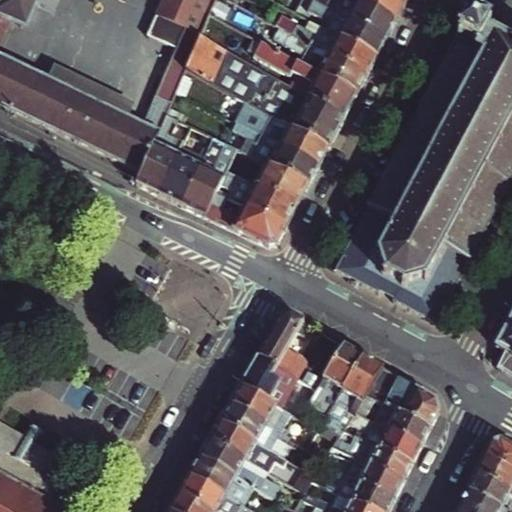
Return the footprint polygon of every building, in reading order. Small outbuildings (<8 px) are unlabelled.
[(0,0),(0,17),(25,28),(37,0),(0,0)] [(161,0),(145,38),(175,50),(170,57),(186,64),(197,38),(213,0),(161,0)] [(333,0),(321,0),(318,6),(384,43),(394,26),(348,0),(338,0),(338,2),(333,0)] [(348,0),(394,26),(407,0),(348,0)] [(384,43),(318,6),(312,16),(326,24),(321,31),(374,61),(384,43)] [(380,183),(368,205),(366,203),(363,208),(366,210),(333,271),(377,294),(378,292),(393,300),(392,302),(433,325),(466,264),(469,265),(471,261),(468,259),(480,237),(483,239),(485,235),(482,233),(493,212),(497,214),(499,210),(495,208),(508,185),(511,187),(511,185),(511,182),(510,182),(511,177),(511,47),(487,34),(490,29),(467,16),(454,40),(456,42),(450,53),(447,52),(445,56),(448,58),(436,79),(434,77),(432,80),(435,82),(424,103),(421,101),(419,105),(421,107),(410,128),(407,126),(405,130),(408,131),(396,154),(393,153),(391,157),(394,158),(382,179),(380,178),(377,182),(380,183)] [(276,29),(280,31),(365,79),(374,61),(321,31),(318,30),(315,36),(295,25),(292,29),(280,22),(276,29)] [(276,29),(270,25),(266,34),(276,39),(280,31),(276,29)] [(365,79),(280,31),(276,39),(303,55),(298,66),(355,98),(365,79)] [(343,120),(288,89),(197,38),(186,64),(183,70),(245,105),(326,151),(343,120)] [(294,78),(288,89),(343,120),(355,98),(298,66),(260,44),(252,59),(287,79),(289,75),(294,78)] [(0,107),(139,174),(163,117),(174,92),(183,70),(186,64),(170,57),(141,125),(0,56),(0,107)] [(326,151),(245,105),(241,113),(264,126),(258,137),(316,170),(326,151)] [(134,185),(157,196),(177,157),(163,150),(175,122),(163,117),(139,174),(134,185)] [(307,187),(316,170),(258,137),(235,124),(229,133),(254,147),(248,158),(256,162),(307,187)] [(177,157),(157,196),(180,207),(199,168),(187,162),(200,135),(190,130),(177,157)] [(203,218),(215,194),(219,185),(222,179),(209,173),(223,146),(212,140),(199,168),(180,207),(203,218)] [(231,160),(225,173),(296,208),(307,187),(256,162),(252,170),(231,160)] [(296,208),(225,173),(222,179),(219,185),(238,195),(234,203),(244,208),(284,229),(296,208)] [(284,229),(244,208),(240,215),(225,208),(229,201),(215,194),(203,218),(264,248),(275,247),(284,229)] [(278,317),(255,358),(292,379),(303,360),(285,349),(294,334),(300,337),(307,327),(287,315),(278,317)] [(511,320),(496,350),(505,355),(497,371),(511,380),(511,320)] [(360,359),(340,347),(318,383),(326,388),(314,408),(325,415),(330,407),(360,359)] [(292,379),(255,358),(237,387),(274,409),(292,379)] [(360,359),(330,407),(336,410),(328,423),(325,428),(331,431),(338,436),(352,414),(355,409),(362,397),(379,370),(360,359)] [(383,400),(379,406),(428,431),(436,414),(433,403),(379,370),(362,397),(374,403),(377,398),(383,400)] [(326,388),(318,383),(313,391),(306,403),(314,408),(326,388)] [(274,409),(237,387),(227,405),(286,440),(291,433),(280,426),(286,416),(274,409)] [(374,403),(367,415),(364,420),(370,423),(379,406),(374,403)] [(286,440),(227,405),(217,423),(266,453),(274,440),(288,448),(300,456),(303,451),(286,440)] [(428,431),(379,406),(370,423),(419,448),(428,431)] [(336,410),(330,407),(325,415),(323,419),(328,423),(336,410)] [(352,414),(354,416),(364,420),(367,415),(355,409),(352,414)] [(299,414),(295,421),(315,432),(319,425),(299,414)] [(419,448),(370,423),(364,420),(354,416),(352,421),(355,423),(353,429),(364,434),(361,441),(411,466),(419,448)] [(266,453),(217,423),(207,440),(244,462),(265,474),(271,464),(279,469),(283,463),(280,461),(275,458),(266,453)] [(0,511),(62,511),(54,507),(63,491),(45,481),(59,460),(37,447),(43,436),(30,428),(23,438),(0,424),(0,511)] [(322,462),(338,436),(331,431),(315,457),(322,462)] [(207,440),(196,459),(232,481),(239,469),(244,462),(207,440)] [(275,458),(280,461),(288,448),(274,440),(266,453),(275,458)] [(340,453),(351,459),(401,484),(411,466),(361,441),(357,448),(346,442),(340,453)] [(488,443),(481,457),(511,475),(511,450),(498,441),(488,443)] [(511,475),(481,457),(473,474),(511,494),(511,475)] [(232,481),(196,459),(186,477),(237,507),(241,500),(261,511),(263,509),(268,501),(266,501),(232,481)] [(348,466),(342,476),(393,502),(401,484),(351,459),(348,466)] [(342,476),(348,466),(337,461),(332,471),(342,476)] [(239,469),(232,481),(266,501),(273,489),(260,482),(265,474),(244,462),(239,469)] [(341,483),(335,495),(368,511),(387,511),(393,502),(342,476),(332,471),(320,465),(316,471),(341,483)] [(311,479),(301,473),(291,490),(301,496),(311,479)] [(511,511),(511,494),(473,474),(464,492),(505,511),(511,511)] [(237,507),(186,477),(175,494),(204,511),(212,511),(214,510),(217,511),(236,511),(239,508),(237,507)] [(505,511),(464,492),(453,511),(505,511)] [(204,511),(175,494),(165,511),(204,511)] [(368,511),(335,495),(326,511),(368,511)] [(285,511),(268,501),(263,509),(267,511),(285,511)]
